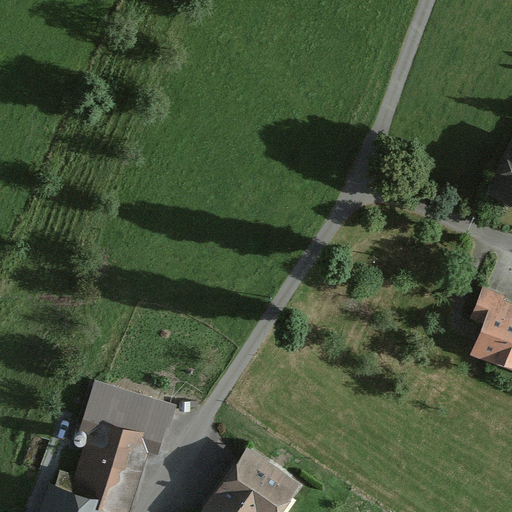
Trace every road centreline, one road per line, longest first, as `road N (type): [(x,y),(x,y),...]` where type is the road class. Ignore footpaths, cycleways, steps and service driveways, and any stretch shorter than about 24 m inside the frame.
road 1 (unclassified): [(145,511),(366,183),(433,0)]
road 2 (track): [(366,183),(511,246)]
